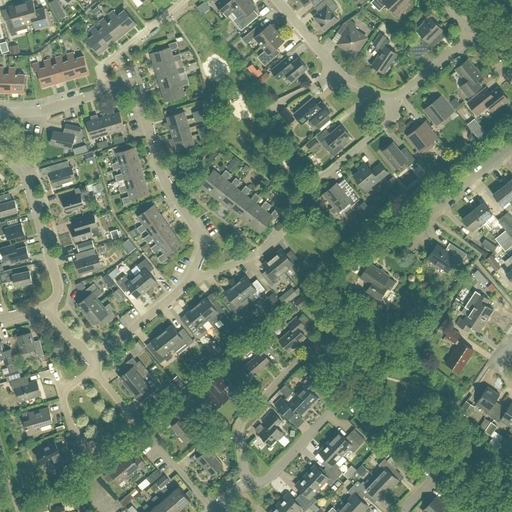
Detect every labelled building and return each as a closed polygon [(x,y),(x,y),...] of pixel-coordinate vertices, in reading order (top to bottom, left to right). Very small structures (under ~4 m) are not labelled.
[(25,16),(27,23),(33,21),(36,29),(46,26),(43,16),(41,9),(35,10),(33,0),(21,4),(25,16)] [(65,16),(57,0),(53,0),(50,2),(58,20),(65,16)] [(233,12),(247,0),(219,0),(216,3),(227,17),(233,12)] [(256,7),(249,0),(247,0),(233,12),(237,16),(233,20),(241,30),(253,20),(248,14),(256,7)] [(372,0),(371,2),(379,11),(386,4),(397,15),(403,10),(401,8),(408,0),(372,0)] [(338,7),(333,1),(315,16),(325,29),(337,19),(332,12),(338,7)] [(27,23),(21,4),(9,7),(10,8),(2,10),(4,19),(6,19),(11,36),(17,34),(16,31),(28,28),(27,23)] [(115,17),(127,31),(136,24),(125,9),(117,15),(113,10),(108,14),(112,19),(115,17)] [(419,39),(409,49),(418,58),(428,48),(430,51),(446,35),(442,30),(443,30),(435,22),(436,21),(430,15),(423,21),(424,22),(416,30),(422,36),(419,39)] [(117,39),(127,31),(115,17),(112,19),(108,23),(104,18),(99,22),(103,27),(106,24),(117,39)] [(355,24),(349,19),(344,23),(338,32),(343,36),(339,43),(354,53),(365,37),(364,37),(365,35),(359,31),(358,33),(352,29),(355,24)] [(96,32),(108,47),(117,39),(106,24),(103,27),(99,30),(95,25),(89,29),(93,34),(96,32)] [(261,45),(277,32),(270,24),(262,31),(257,25),(242,38),(246,44),(254,37),(261,45)] [(99,54),(108,47),(96,32),(93,34),(89,38),(85,33),(80,37),(84,42),(87,40),(99,54)] [(284,41),(277,32),(261,45),(265,50),(257,57),(264,65),(280,52),(276,48),(284,41)] [(397,54),(387,47),(390,41),(385,38),(386,37),(380,33),(373,44),(379,48),(379,47),(382,49),(371,65),(384,73),(397,54)] [(150,53),(153,65),(181,56),(180,53),(173,55),(171,50),(178,47),(176,41),(169,43),(170,47),(150,53)] [(6,42),(0,44),(0,45),(3,53),(9,51),(6,42)] [(10,47),(12,54),(22,52),(20,45),(10,47)] [(67,54),(68,60),(72,59),(77,77),(89,74),(84,56),(75,58),(73,52),(67,54)] [(66,80),(77,77),(72,59),(68,60),(63,62),(62,56),(55,57),(57,64),(60,62),(66,80)] [(153,65),(157,77),(185,69),(184,65),(177,67),(175,62),(182,59),(181,56),(153,65)] [(277,77),(284,72),(292,81),(307,68),(298,57),(292,63),(287,57),(282,61),(271,70),(277,77)] [(49,66),(54,84),(66,80),(60,62),(57,64),(52,65),(50,59),(44,61),(45,67),(49,66)] [(477,70),(468,59),(461,65),(462,66),(457,71),(466,82),(460,86),(468,97),(481,86),(476,80),(482,75),(478,70),(477,70)] [(49,66),(45,67),(40,68),(38,62),(32,64),(34,71),(37,70),(42,87),(54,84),(49,66)] [(0,73),(0,88),(0,92),(12,93),(13,74),(9,74),(3,74),(4,67),(0,67),(0,73)] [(13,74),(12,93),(24,93),(25,74),(15,74),(16,68),(9,67),(9,74),(13,74)] [(157,77),(161,89),(188,81),(187,77),(180,79),(178,74),(186,71),(185,69),(157,77)] [(261,79),(267,84),(273,76),(267,71),(261,79)] [(189,84),(188,81),(161,89),(165,101),(185,95),(182,86),(189,84)] [(487,87),(480,92),(467,102),(476,113),(482,108),(483,110),(488,106),(492,112),(499,106),(500,107),(507,101),(502,95),(503,93),(498,87),(491,92),(487,87)] [(440,104),(433,96),(426,102),(430,108),(425,111),(435,123),(439,119),(443,124),(451,118),(449,115),(455,110),(446,99),(440,104)] [(294,114),(299,121),(307,114),(310,118),(316,125),(319,128),(330,119),(327,115),(330,112),(321,102),(318,104),(313,97),(312,98),(306,103),(294,114)] [(110,110),(116,131),(125,129),(119,111),(114,113),(113,109),(110,110)] [(285,109),(280,113),(289,124),(294,121),(285,109)] [(103,116),(108,134),(116,131),(110,110),(107,111),(108,115),(103,116)] [(166,125),(187,119),(184,111),(166,116),(168,121),(165,122),(166,125)] [(100,136),(108,134),(103,116),(98,118),(97,114),(94,115),(100,136)] [(100,136),(94,115),(90,116),(91,120),(86,121),(92,139),(100,136)] [(171,133),(189,127),(187,119),(166,125),(167,129),(170,128),(171,133)] [(438,137),(429,125),(423,131),(416,123),(409,129),(413,134),(408,138),(418,150),(422,146),(426,151),(434,145),(431,142),(438,137)] [(81,127),(65,124),(63,133),(53,131),(50,143),(72,148),(76,133),(79,133),(81,127)] [(321,142),(330,152),(331,151),(334,154),(341,148),(338,145),(350,135),(340,125),(330,134),(326,129),(317,137),(321,142)] [(192,135),(189,127),(171,133),(173,137),(169,138),(170,142),(192,135)] [(479,129),(474,133),(479,139),(484,135),(479,129)] [(192,135),(170,142),(171,145),(175,144),(176,149),(194,143),(192,135)] [(320,145),(315,139),(307,146),(312,152),(320,145)] [(400,151),(393,142),(382,151),(396,169),(404,162),(407,167),(416,160),(405,147),(400,151)] [(114,170),(121,167),(120,164),(139,158),(135,147),(116,152),(119,161),(112,163),(114,170)] [(142,170),(139,158),(120,164),(121,167),(122,173),(115,175),(117,181),(124,179),(123,176),(142,170)] [(235,158),(231,164),(236,168),(240,163),(235,158)] [(70,167),(68,160),(49,166),(52,175),(51,176),(54,185),(76,179),(72,166),(70,167)] [(371,170),(365,162),(358,168),(359,170),(353,175),(364,189),(370,184),(372,186),(388,173),(380,163),(371,170)] [(247,165),(243,170),(248,173),(251,169),(247,165)] [(200,186),(210,194),(223,177),(226,179),(231,173),(226,169),(221,175),(213,169),(200,186)] [(126,187),(146,181),(142,170),(123,176),(124,179),(126,184),(118,186),(120,193),(127,191),(126,187)] [(223,177),(210,194),(220,202),(233,185),(236,187),(241,181),(236,177),(231,183),(226,179),(223,177)] [(511,177),(503,185),(511,196),(511,177)] [(126,187),(127,191),(129,196),(122,198),(124,204),(131,202),(130,199),(149,193),(146,181),(126,187)] [(334,206),(330,209),(336,217),(353,203),(359,199),(352,191),(345,181),(339,186),(336,183),(323,194),(334,206)] [(82,200),(91,197),(87,185),(75,189),(77,194),(63,199),(67,211),(84,206),(82,200)] [(233,185),(220,202),(230,209),(243,192),(246,195),(251,189),(246,185),(241,191),(236,187),(233,185)] [(511,204),(511,196),(503,185),(493,194),(502,206),(509,201),(511,204)] [(243,192),(230,209),(240,217),(253,200),(256,202),(261,197),(255,192),(251,198),(246,195),(243,192)] [(2,203),(1,197),(0,197),(0,212),(1,216),(18,211),(14,200),(2,203)] [(253,200),(240,217),(250,225),(263,208),(266,210),(271,204),(265,200),(261,206),(256,202),(253,200)] [(472,210),(482,222),(486,219),(490,224),(496,219),(492,214),(483,201),(472,210)] [(144,226),(161,214),(154,204),(137,216),(143,223),(137,228),(140,233),(146,229),(144,226)] [(263,208),(250,225),(260,233),(273,217),(275,219),(280,212),(275,208),(271,214),(266,210),(263,208)] [(472,230),(482,222),(472,210),(462,218),(472,230)] [(502,216),(511,228),(511,217),(507,212),(502,216)] [(168,224),(161,214),(144,226),(146,229),(149,233),(143,237),(147,243),(153,239),(151,236),(168,224)] [(75,227),(72,228),(76,241),(93,236),(91,228),(97,226),(94,215),(82,218),(73,221),(75,227)] [(510,236),(511,235),(511,228),(502,216),(498,220),(510,236)] [(9,226),(7,220),(0,222),(0,234),(6,233),(8,239),(25,234),(21,223),(9,226)] [(158,245),(175,234),(168,224),(151,236),(153,239),(156,243),(150,247),(154,253),(160,248),(158,245)] [(158,245),(160,248),(163,253),(157,257),(161,262),(168,258),(166,255),(182,244),(175,234),(158,245)] [(497,246),(484,239),(481,244),(493,252),(497,246)] [(92,240),(84,243),(86,249),(94,247),(92,240)] [(14,249),(12,244),(1,248),(4,258),(11,256),(12,262),(29,257),(26,246),(14,249)] [(450,252),(438,244),(428,258),(447,270),(453,261),(459,266),(467,254),(454,245),(450,252)] [(96,255),(94,248),(76,254),(78,263),(77,263),(80,273),(102,267),(98,254),(96,255)] [(281,248),(272,256),(284,271),(291,266),(293,269),(301,262),(291,250),(286,254),(281,248)] [(501,267),(492,254),(486,259),(495,271),(501,267)] [(284,271),(272,256),(262,264),(267,270),(262,274),(272,286),(280,279),(278,277),(284,271)] [(135,275),(147,290),(157,282),(149,272),(154,268),(145,258),(137,265),(141,270),(135,275)] [(390,275),(369,262),(359,277),(370,284),(366,291),(379,300),(388,287),(384,285),(390,275)] [(11,269),(0,271),(0,278),(1,281),(1,283),(14,280),(15,286),(32,281),(29,270),(13,274),(11,269)] [(147,290),(135,275),(129,280),(125,274),(116,281),(124,292),(129,288),(137,298),(147,290)] [(235,284),(246,298),(252,293),(256,298),(261,294),(260,293),(265,288),(257,279),(251,283),(245,275),(235,284)] [(399,287),(403,280),(396,276),(392,282),(399,287)] [(85,297),(78,303),(86,314),(100,303),(96,297),(102,293),(94,283),(82,293),(85,297)] [(246,298),(235,284),(225,292),(231,300),(226,304),(234,314),(249,301),(246,298)] [(287,298),(294,293),(288,286),(282,291),(287,298)] [(469,301),(465,307),(486,320),(493,309),(485,304),(488,299),(480,293),(475,290),(469,301)] [(206,297),(196,305),(207,319),(212,326),(222,318),(220,314),(224,311),(217,301),(212,305),(206,297)] [(100,303),(86,314),(94,324),(102,317),(106,323),(116,315),(112,310),(114,308),(109,303),(104,307),(100,303)] [(202,323),(207,319),(196,305),(186,313),(192,321),(186,325),(194,335),(200,331),(202,333),(207,329),(202,323)] [(486,320),(465,307),(462,312),(466,315),(463,320),(460,318),(456,323),(468,331),(471,326),(479,331),(486,320)] [(304,326),(296,316),(288,324),(292,329),(279,340),(288,351),(305,336),(299,329),(304,326)] [(172,324),(161,333),(173,347),(176,351),(182,347),(183,349),(194,341),(183,328),(178,332),(172,324)] [(460,334),(451,327),(445,336),(454,342),(455,342),(458,344),(446,362),(459,371),(474,350),(460,341),(457,339),(460,334)] [(34,341),(31,332),(17,336),(22,352),(36,348),(37,354),(43,353),(39,339),(34,341)] [(168,350),(173,347),(161,333),(151,341),(157,348),(152,353),(160,363),(166,358),(168,361),(173,357),(168,350)] [(0,358),(3,358),(5,364),(16,361),(12,348),(4,350),(1,340),(0,340),(0,358)] [(271,349),(264,341),(256,349),(260,353),(244,367),(252,377),(271,361),(265,354),(271,349)] [(119,377),(128,387),(142,376),(138,370),(143,366),(139,360),(137,362),(133,357),(123,365),(127,370),(119,377)] [(329,372),(324,368),(318,374),(324,379),(329,372)] [(228,383),(219,373),(209,382),(211,385),(202,393),(216,408),(229,397),(222,389),(228,383)] [(174,380),(182,390),(188,385),(180,375),(174,380)] [(305,385),(296,394),(308,406),(318,397),(312,391),(319,383),(310,375),(302,383),(305,385)] [(338,383),(329,375),(322,382),(331,390),(338,383)] [(26,383),(24,376),(11,380),(13,389),(16,388),(20,401),(41,394),(36,380),(26,383)] [(142,376),(128,387),(136,397),(144,390),(148,396),(158,388),(154,383),(156,381),(151,376),(146,380),(142,376)] [(291,390),(285,384),(280,389),(286,394),(291,390)] [(486,414),(493,418),(501,405),(495,401),(500,394),(487,386),(476,404),(488,412),(486,414)] [(282,397),(274,405),(287,417),(290,414),(294,410),(300,415),(308,406),(296,394),(287,403),(282,397)] [(500,420),(511,428),(511,427),(511,402),(507,409),(501,405),(493,418),(499,422),(500,420)] [(52,420),(48,407),(29,413),(28,411),(22,413),(28,435),(42,431),(39,423),(52,420)] [(188,417),(180,407),(171,415),(176,422),(171,426),(185,441),(196,431),(185,419),(188,417)] [(281,420),(271,411),(262,420),(267,425),(264,428),(260,424),(255,430),(271,445),(283,433),(276,426),(281,420)] [(338,431),(328,441),(342,455),(349,448),(353,452),(360,444),(349,434),(345,438),(338,431)] [(55,441),(35,451),(42,464),(53,459),(60,472),(78,464),(71,449),(69,450),(67,446),(59,450),(55,441)] [(214,450),(206,441),(197,449),(202,454),(197,459),(211,475),(222,465),(212,452),(214,450)] [(341,473),(337,469),(340,466),(336,462),(342,455),(328,441),(318,451),(325,458),(321,463),(322,463),(326,467),(333,474),(333,473),(337,477),(341,473)] [(119,462),(129,474),(134,480),(140,476),(134,469),(139,466),(140,467),(145,463),(139,456),(134,460),(129,454),(119,462)] [(375,476),(389,490),(399,480),(391,473),(395,468),(385,458),(378,465),(382,468),(375,476)] [(119,482),(129,474),(119,462),(109,471),(104,475),(109,482),(114,477),(119,482)] [(314,464),(305,474),(319,488),(326,481),(330,485),(337,477),(333,473),(333,474),(326,467),(322,463),(321,463),(317,467),(314,464)] [(153,482),(163,475),(161,471),(150,478),(153,482)] [(298,496),(309,506),(316,499),(312,495),(319,488),(305,474),(295,485),(302,491),(298,496)] [(165,475),(156,483),(161,489),(170,480),(165,475)] [(363,481),(357,487),(365,495),(367,497),(372,493),(379,500),(389,490),(375,476),(367,484),(363,481)] [(344,502),(354,511),(362,511),(368,506),(361,499),(365,495),(357,487),(354,484),(348,491),(351,494),(344,502)] [(162,490),(167,496),(169,495),(181,509),(191,500),(178,486),(171,493),(166,487),(162,490)] [(300,511),(303,511),(309,506),(298,496),(294,500),(287,493),(277,503),(286,511),(296,511),(298,510),(300,511)] [(166,511),(177,511),(181,509),(169,495),(167,496),(161,501),(156,495),(152,499),(157,504),(159,503),(166,511)] [(452,511),(453,511),(437,496),(423,511),(452,511)] [(354,511),(344,502),(336,510),(332,507),(327,511),(354,511)] [(150,511),(166,511),(159,503),(157,504),(152,509),(147,504),(143,507),(147,511),(148,511),(150,511)] [(286,511),(277,503),(268,511),(286,511)]
